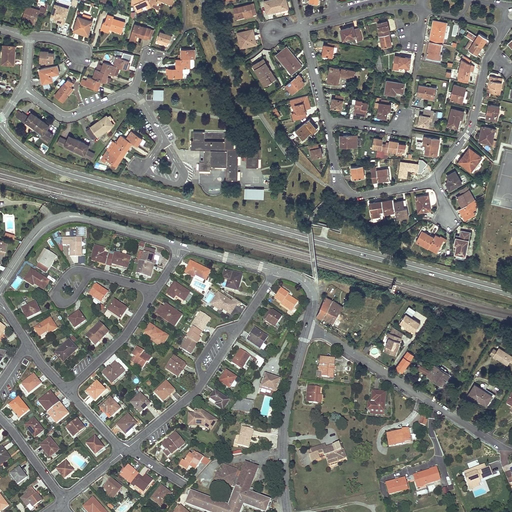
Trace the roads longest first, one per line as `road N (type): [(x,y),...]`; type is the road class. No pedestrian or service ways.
road 1 (tertiary): [(0,129),(57,172),(511,295)]
road 2 (residential): [(307,325),(499,445)]
road 3 (tertiary): [(307,325),(284,424),(286,511)]
road 4 (residential): [(325,117),(346,192),(433,180)]
road 5 (residential): [(433,180),(471,128),(491,51)]
road 6 (tertiary): [(108,225),(72,213),(44,222),(0,284)]
road 7 (tertiary): [(0,289),(43,230),(75,218),(108,225)]
road 8 (residential): [(67,390),(121,340),(155,290)]
road 9 (residential): [(23,89),(64,117),(133,91)]
